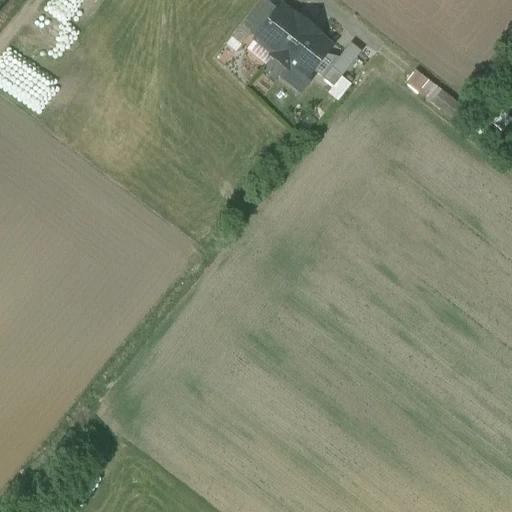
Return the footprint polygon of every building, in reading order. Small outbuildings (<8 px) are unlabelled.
[(261,4),(248,20),(258,27),(270,11),(261,4)] [(297,17),(295,19),(281,8),(256,39),(275,54),(272,57),(287,69),(290,65),(306,78),(330,48),(316,36),(318,34),(297,17)] [(255,27),(246,20),(239,28),(249,36),(255,27)] [(343,76),(332,67),(323,79),(334,87),(343,76)] [(420,72),(411,84),(436,103),(445,91),(420,72)]
